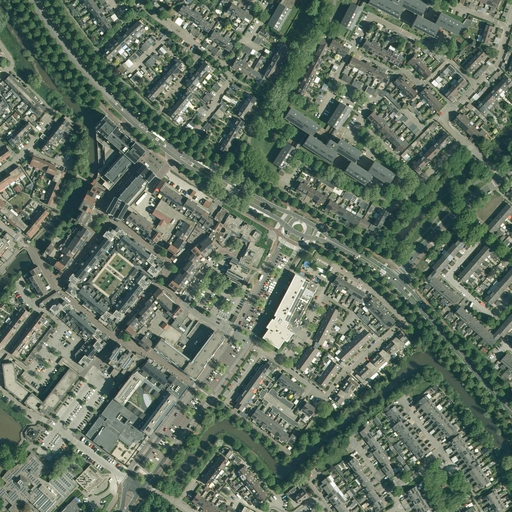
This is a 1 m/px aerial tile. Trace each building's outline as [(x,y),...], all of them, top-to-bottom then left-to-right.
[(281,0),(279,4),(280,4),(275,12),(267,26),(268,26),(276,31),(278,32),(280,27),(281,24),(282,24),(285,20),(284,19),(288,13),(288,14),(291,9),(282,4),(284,0),(311,0),(313,1),(314,0),(313,0),(281,0)] [(411,27),(414,28),(415,27),(421,31),(421,32),(426,34),(426,33),(429,35),(428,36),(433,38),(439,26),(447,30),(456,35),(457,33),(462,24),(459,23),(458,23),(452,20),(453,19),(448,17),(447,18),(444,16),(445,15),(440,13),(435,24),(427,20),(420,16),(426,6),(423,4),(422,5),(416,2),(416,1),(415,0),(352,0),(352,2),(351,3),(349,6),(350,7),(347,13),(346,13),(344,18),(343,21),(342,21),(340,25),(341,26),(351,31),(353,26),(359,15),(362,9),(365,3),(366,0),(369,0),(367,4),(370,6),(371,5),(377,8),(377,9),(382,12),(382,11),(385,12),(384,13),(389,15),(390,15),(393,16),(392,17),(397,19),(398,18),(403,8),(417,15),(411,27)] [(497,0),(494,0),(492,6),(491,9),(493,10),(495,9),(495,8),(498,9),(501,1),(497,0)] [(98,8),(94,3),(87,8),(91,13),(98,8)] [(232,4),(226,13),(229,14),(231,16),(237,7),(232,4)] [(188,9),(190,7),(187,5),(185,7),(183,6),(178,12),(183,16),(188,9)] [(188,9),(183,16),(188,19),(193,12),(191,11),(192,9),(190,7),(188,9)] [(236,19),(237,19),(242,10),(237,7),(231,16),(236,19)] [(99,10),(98,8),(91,13),(94,17),(95,17),(101,13),(103,11),(101,8),(99,10)] [(242,22),(247,14),(249,12),(246,10),(244,12),(242,10),(237,19),(242,22)] [(193,23),(198,16),(193,12),(188,19),(193,23)] [(98,22),(105,18),(101,13),(95,17),(94,17),(92,19),(94,22),(96,20),(98,22)] [(252,17),(247,14),(242,22),(241,22),(244,24),(245,22),(248,24),(252,17)] [(198,26),(203,19),(198,16),(193,23),(198,26)] [(106,19),(105,18),(98,22),(101,27),(102,27),(108,22),(111,20),(109,17),(106,19)] [(203,29),(208,23),(203,19),(198,26),(203,29)] [(139,32),(140,32),(141,33),(143,31),(142,29),(144,27),(138,21),(134,25),(139,31),(139,32)] [(101,27),(99,29),(101,31),(103,30),(105,32),(112,27),(108,22),(102,27),(101,27)] [(208,23),(203,29),(208,33),(214,24),(211,22),(210,24),(208,23)] [(481,30),(484,31),(492,33),(494,27),(483,24),(481,30)] [(139,31),(134,25),(129,29),(129,30),(135,35),(138,32),(139,33),(140,32),(139,32),(139,31)] [(130,40),(131,40),(131,39),(133,41),(136,38),(135,37),(136,36),(135,35),(129,30),(129,29),(128,28),(125,30),(127,32),(125,34),(130,40)] [(219,35),(220,33),(217,31),(216,33),(213,31),(209,38),(214,42),(219,35)] [(492,33),(484,31),(482,36),(490,39),(492,33)] [(130,40),(125,34),(121,38),(126,44),(127,45),(128,46),(130,44),(128,42),(130,41),(131,42),(132,41),(131,40),(130,40)] [(219,45),(224,39),(219,35),(214,42),(219,45)] [(219,45),(224,49),(230,40),(231,39),(226,35),(224,39),(219,45)] [(121,48),(122,48),(125,45),(126,46),(127,45),(126,44),(121,38),(119,36),(116,38),(118,40),(116,42),(121,48)] [(490,39),(482,36),(481,42),(488,45),(490,39)] [(328,48),(331,42),(327,40),(327,41),(321,38),(318,43),(321,45),(315,56),(322,59),(328,48)] [(367,51),(371,43),(367,41),(367,40),(366,39),(366,41),(366,40),(362,48),(367,51)] [(111,43),(113,45),(112,46),(117,52),(118,52),(121,49),(122,50),(123,49),(122,48),(121,48),(116,42),(114,40),(111,43)] [(235,43),(232,41),(230,40),(224,49),(229,52),(235,43)] [(331,42),(328,48),(333,50),(332,51),(333,52),(334,51),(338,43),(332,40),(331,42)] [(371,56),(377,45),(378,43),(372,41),(371,43),(367,51),(372,53),(371,55),(371,56)] [(339,54),(343,46),(338,43),(334,51),(338,53),(337,54),(339,54)] [(106,47),(109,49),(108,50),(107,50),(113,56),(117,53),(118,54),(119,53),(118,52),(117,52),(112,46),(110,44),(106,47)] [(285,53),(285,54),(287,55),(289,52),(287,51),(288,48),(281,44),(279,48),(277,47),(277,49),(278,49),(278,50),(285,53)] [(376,55),(378,56),(382,49),(378,47),(378,45),(377,45),(371,56),(374,57),(376,55)] [(339,54),(343,57),(344,57),(349,49),(343,46),(339,54)] [(378,56),(383,59),(387,51),(383,49),(383,48),(382,47),(382,49),(378,56)] [(107,50),(108,50),(106,48),(103,51),(105,52),(103,54),(110,62),(113,60),(111,58),(113,56),(107,50)] [(278,50),(278,49),(276,53),(274,53),(274,54),(275,55),(276,55),(282,59),(285,54),(285,53),(278,50)] [(481,49),(477,54),(483,59),(487,55),(481,49)] [(383,59),(388,61),(392,54),(388,52),(389,51),(388,50),(387,51),(383,59)] [(392,66),(393,66),(398,57),(393,55),(394,53),(393,53),(392,54),(388,61),(394,64),(392,66)] [(399,54),(398,57),(393,66),(396,68),(397,66),(399,67),(403,59),(404,58),(401,56),(402,55),(399,54)] [(477,54),(473,58),(479,64),(483,59),(477,54)] [(276,55),(275,55),(273,59),(271,58),(271,59),(272,60),(279,64),(281,65),(283,62),(281,61),(282,59),(276,55)] [(411,64),(413,66),(418,60),(415,57),(416,56),(415,55),(414,56),(406,63),(409,66),(411,64)] [(312,61),(320,65),(322,61),(323,61),(324,60),(322,59),(315,56),(312,61)] [(470,56),(466,60),(475,68),(479,64),(473,58),(470,56)] [(353,69),(354,67),(358,60),(352,57),(348,66),(347,67),(353,69)] [(180,70),(182,72),(184,69),(182,68),(184,66),(176,58),(174,61),(176,62),(174,65),(180,70)] [(241,63),(242,62),(243,61),(240,59),(238,61),(236,60),(232,67),(237,70),(241,63)] [(413,66),(417,70),(423,64),(419,61),(420,60),(419,59),(418,60),(413,66)] [(207,72),(208,73),(209,74),(211,71),(209,69),(211,67),(202,60),(200,63),(202,64),(200,67),(207,72)] [(272,60),(270,64),(268,63),(268,64),(269,65),(276,69),(279,64),(272,60)] [(363,63),(358,60),(354,67),(358,69),(357,71),(358,72),(359,70),(363,63)] [(462,65),(464,67),(470,73),(475,68),(466,60),(462,65)] [(310,66),(317,70),(319,66),(320,67),(321,65),(320,65),(312,61),(310,66)] [(241,63),(237,70),(242,73),(246,67),(246,66),(242,63),(243,62),(242,62),(241,63)] [(364,74),(364,73),(368,65),(369,63),(367,62),(365,64),(363,63),(359,70),(363,72),(363,73),(364,74)] [(368,65),(364,73),(369,75),(368,76),(369,77),(370,76),(374,68),(368,66),(370,63),(369,63),(368,65)] [(417,70),(421,74),(427,69),(424,65),(424,64),(424,63),(423,64),(417,70)] [(246,67),(242,73),(247,76),(248,75),(252,69),(247,66),(248,65),(247,64),(246,66),(246,67)] [(169,68),(170,69),(176,75),(180,70),(174,65),(171,68),(170,67),(169,68)] [(269,65),(267,69),(265,68),(265,69),(266,70),(267,70),(273,74),(275,75),(277,73),(275,71),(276,69),(269,65)] [(310,66),(307,65),(306,68),(308,69),(307,72),(314,75),(316,71),(317,72),(318,71),(317,70),(310,66)] [(203,76),(206,73),(207,74),(208,73),(207,72),(200,67),(196,71),(203,76)] [(375,79),(375,78),(380,69),(377,67),(376,69),(374,68),(370,76),(374,78),(373,79),(373,80),(374,80),(375,79)] [(428,68),(427,69),(421,74),(425,79),(431,73),(428,69),(429,68),(428,68)] [(172,79),(174,81),(176,78),(174,77),(176,75),(170,69),(167,73),(166,72),(165,73),(166,74),(172,79)] [(252,69),(248,75),(257,80),(255,83),(262,87),(267,78),(260,74),(252,69)] [(380,69),(375,78),(379,80),(379,82),(380,82),(380,81),(384,74),(379,71),(380,69)] [(260,74),(267,78),(270,79),(273,74),(267,70),(266,70),(264,74),(261,73),(260,74)] [(199,81),(202,77),(203,78),(204,77),(203,76),(196,71),(193,76),(199,81)] [(314,75),(307,72),(304,77),(311,81),(313,77),(315,77),(315,76),(314,75)] [(170,81),(172,79),(166,74),(163,77),(162,76),(161,77),(162,78),(168,83),(168,84),(170,85),(172,83),(170,81)] [(195,85),(195,86),(198,82),(199,83),(200,82),(199,81),(193,76),(191,74),(189,77),(191,78),(189,80),(195,85)] [(390,76),(384,74),(380,81),(384,83),(384,84),(385,85),(390,76)] [(502,81),(509,88),(511,86),(510,84),(511,82),(504,74),(502,77),(503,79),(502,81)] [(8,85),(14,79),(10,75),(5,81),(8,85)] [(459,79),(457,82),(463,87),(467,83),(459,75),(457,78),(459,79)] [(311,81),(304,77),(302,76),(300,79),(303,80),(301,82),(309,86),(311,82),(312,82),(313,81),(311,81)] [(397,88),(398,87),(403,81),(405,79),(402,76),(401,78),(399,76),(393,82),(397,86),(396,87),(397,88)] [(157,82),(158,82),(158,83),(164,88),(166,90),(168,87),(166,85),(168,84),(168,83),(162,78),(159,82),(158,81),(157,82)] [(14,79),(8,85),(12,88),(18,83),(14,79)] [(189,80),(187,79),(185,81),(187,83),(185,85),(191,90),(194,87),(196,88),(196,86),(195,86),(195,85),(189,80)] [(299,88),(306,91),(308,87),(309,88),(310,87),(309,86),(301,82),(299,81),(298,84),(300,85),(299,88)] [(405,82),(403,81),(398,87),(401,90),(400,91),(399,92),(400,93),(408,85),(410,83),(407,81),(405,82)] [(502,81),(498,85),(504,90),(506,92),(509,88),(502,81)] [(160,93),(164,88),(158,83),(158,82),(155,86),(154,85),(153,86),(154,87),(160,93)] [(459,92),(463,87),(457,82),(454,85),(453,84),(452,85),(459,92)] [(18,83),(12,88),(10,91),(14,94),(22,86),(18,83)] [(455,96),(459,92),(452,85),(451,84),(447,88),(449,90),(455,96)] [(412,89),(408,85),(400,93),(404,97),(405,96),(406,95),(412,89)] [(504,90),(498,85),(494,89),(500,95),(504,90)] [(18,98),(20,96),(26,90),(22,86),(14,94),(18,98)] [(306,91),(299,88),(296,86),(295,89),(297,91),(296,93),(303,97),(305,93),(307,93),(307,92),(306,91)] [(150,90),(149,90),(150,91),(156,97),(160,93),(154,87),(151,90),(150,90)] [(422,99),(423,98),(431,91),(429,89),(427,90),(425,88),(419,94),(422,98),(421,99),(422,99)] [(414,91),(412,89),(406,95),(409,98),(408,99),(409,100),(410,99),(411,100),(418,92),(416,89),(414,91)] [(489,93),(496,99),(500,95),(494,89),(489,93)] [(30,94),(26,90),(20,96),(24,100),(30,94)] [(150,91),(149,90),(148,90),(146,92),(148,94),(146,96),(154,103),(156,101),(154,99),(156,97),(150,91)] [(455,96),(449,90),(446,94),(445,93),(444,94),(445,95),(452,102),(455,100),(453,98),(455,96)] [(189,101),(190,102),(191,102),(193,100),(191,98),(193,96),(187,91),(183,95),(189,100),(189,101)] [(431,91),(423,98),(427,102),(426,103),(426,104),(427,103),(433,97),(429,93),(431,91)] [(253,104),(255,106),(257,103),(255,102),(257,99),(248,93),(246,96),(248,97),(246,100),(253,104)] [(489,93),(485,98),(491,104),(493,106),(494,107),(497,104),(497,100),(496,99),(489,93)] [(24,100),(28,103),(33,98),(30,94),(24,100)] [(185,105),(188,102),(189,102),(190,102),(189,101),(189,100),(183,95),(181,94),(179,96),(181,98),(179,100),(185,105)] [(3,97),(1,99),(0,99),(0,107),(3,111),(9,107),(3,97)] [(437,101),(433,97),(427,103),(431,106),(430,107),(431,108),(437,101)] [(28,103),(32,107),(37,102),(33,98),(28,103)] [(250,109),(253,104),(246,100),(244,98),(240,103),(250,109)] [(491,104),(485,98),(481,102),(487,108),(491,104)] [(188,107),(187,106),(185,105),(179,100),(175,104),(181,109),(181,110),(182,110),(184,112),(188,107)] [(487,108),(481,102),(479,100),(477,103),(479,105),(477,107),(485,114),(487,112),(485,110),(487,108)] [(437,101),(431,108),(430,109),(432,111),(434,109),(436,111),(442,106),(437,101)] [(37,102),(32,107),(29,109),(33,113),(41,105),(37,102)] [(237,108),(238,108),(240,110),(247,114),(250,109),(240,103),(237,108)] [(334,112),(331,116),(332,117),(330,120),(330,119),(327,124),(328,125),(325,130),(319,126),(316,124),(315,125),(309,121),(310,120),(305,117),(305,118),(302,116),(302,115),(298,112),(297,113),(295,111),(291,108),(290,109),(284,117),(284,118),(306,132),(305,133),(296,127),(287,141),(284,146),(285,146),(281,152),(280,152),(277,156),(278,157),(276,159),(273,163),(282,169),(283,170),(296,149),(297,149),(307,133),(309,134),(308,136),(302,145),(305,147),(306,146),(312,150),(311,151),(316,154),(316,153),(319,155),(318,156),(323,159),(324,158),(326,160),(326,161),(330,163),(331,162),(336,154),(337,152),(351,161),(344,172),(347,174),(347,173),(353,177),(353,178),(357,181),(358,180),(361,182),(360,183),(365,186),(366,184),(370,176),(372,175),(378,179),(380,180),(388,185),(388,184),(394,176),(373,163),(367,171),(354,163),(355,162),(359,154),(360,153),(357,151),(351,148),(351,147),(347,144),(346,145),(339,141),(340,140),(339,139),(343,134),(337,130),(338,130),(337,130),(350,110),(351,110),(342,104),(340,103),(338,106),(339,106),(335,112),(334,112)] [(182,110),(181,110),(181,109),(175,104),(171,109),(178,114),(182,110)] [(45,109),(41,105),(33,113),(37,117),(45,109)] [(171,109),(169,107),(167,110),(169,112),(167,114),(176,121),(180,116),(178,114),(171,109)] [(240,110),(238,108),(234,113),(245,121),(247,118),(245,117),(247,114),(240,110)] [(372,122),(377,116),(374,113),(375,112),(374,111),(373,112),(367,118),(371,122),(372,122)] [(459,124),(466,117),(466,116),(464,114),(462,116),(460,114),(452,122),(455,124),(457,122),(459,124)] [(374,125),(375,127),(381,121),(378,117),(379,116),(378,115),(377,116),(372,122),(371,122),(369,124),(372,126),(374,125)] [(60,123),(66,128),(69,124),(71,126),(74,123),(68,118),(65,116),(60,123)] [(102,184),(109,190),(145,151),(122,130),(105,116),(94,128),(96,130),(97,140),(99,169),(98,169),(97,176),(100,177),(105,181),(102,184)] [(466,116),(466,117),(459,124),(463,128),(470,121),(471,121),(466,116)] [(241,128),(243,129),(245,126),(243,125),(244,123),(237,118),(234,123),(233,122),(233,123),(234,124),(241,128)] [(375,127),(379,131),(385,125),(382,121),(383,121),(382,120),(381,121),(375,127)] [(463,128),(467,132),(473,126),(470,123),(471,122),(470,121),(463,128)] [(23,126),(29,132),(33,128),(27,122),(23,126)] [(56,127),(65,134),(66,134),(69,130),(66,128),(60,123),(56,127)] [(19,130),(25,135),(29,132),(23,126),(21,124),(17,128),(19,130)] [(229,128),(231,129),(238,133),(241,128),(234,124),(231,128),(230,127),(229,128)] [(382,137),(390,129),(386,126),(387,125),(386,124),(385,125),(379,131),(384,135),(382,137)] [(467,132),(472,136),(477,130),(474,127),(475,126),(474,125),(473,126),(467,132)] [(53,131),(62,138),(65,134),(56,127),(53,131)] [(388,139),(394,133),(391,130),(392,129),(391,128),(390,129),(382,137),(384,139),(386,137),(388,139)] [(231,129),(228,133),(227,132),(226,134),(228,134),(231,136),(235,138),(237,140),(239,137),(236,136),(238,133),(231,129)] [(13,136),(11,137),(17,143),(21,139),(15,133),(11,130),(9,132),(13,136)] [(25,135),(19,130),(15,133),(21,139),(25,135)] [(477,130),(472,136),(470,138),(472,141),(474,139),(476,141),(479,137),(482,140),(487,134),(482,130),(479,132),(477,130)] [(50,135),(56,140),(58,142),(62,138),(53,131),(50,135)] [(441,137),(447,143),(449,145),(451,142),(449,141),(451,139),(444,131),(441,133),(443,135),(441,137)] [(394,133),(388,139),(392,143),(398,138),(395,134),(396,133),(395,132),(394,133)] [(53,145),(56,140),(50,135),(48,138),(43,134),(41,136),(53,145)] [(232,143),(235,138),(231,136),(228,134),(226,136),(225,138),(224,137),(223,138),(225,139),(232,143)] [(45,141),(43,144),(49,149),(53,145),(41,136),(40,137),(45,141)] [(17,143),(11,137),(7,141),(13,147),(17,143)] [(398,138),(392,143),(396,148),(395,149),(395,150),(402,142),(399,139),(400,138),(399,137),(398,138)] [(445,145),(447,143),(441,137),(438,140),(437,140),(436,140),(437,141),(445,149),(447,147),(445,145)] [(229,148),(232,143),(225,139),(223,138),(222,138),(219,143),(221,144),(222,144),(229,148)] [(405,141),(404,142),(403,141),(402,142),(395,150),(397,152),(399,150),(401,152),(407,146),(409,144),(405,141)] [(444,149),(445,149),(437,141),(434,145),(433,144),(432,145),(433,146),(439,151),(443,147),(444,149)] [(49,149),(43,144),(39,148),(46,153),(47,152),(50,155),(53,152),(49,149)] [(222,144),(221,144),(219,148),(218,148),(217,149),(228,155),(229,152),(227,151),(229,148),(222,144)] [(434,156),(439,151),(433,146),(429,149),(428,148),(427,149),(428,150),(434,156)] [(1,150),(6,158),(11,154),(6,147),(1,150)] [(430,160),(434,156),(428,150),(425,153),(424,152),(423,153),(424,154),(430,160)] [(426,164),(430,160),(424,154),(421,157),(420,157),(419,157),(420,158),(426,164)] [(35,167),(39,159),(33,156),(29,165),(35,167)] [(426,164),(420,158),(416,162),(416,161),(415,162),(422,168),(426,164)] [(44,161),(39,159),(35,167),(41,170),(44,161)] [(44,161),(41,170),(46,172),(50,164),(44,161)] [(420,170),(422,168),(415,162),(414,161),(412,163),(413,165),(411,167),(419,175),(421,172),(420,170)] [(52,175),(54,176),(57,169),(55,168),(56,166),(50,164),(46,172),(52,174),(52,175)] [(120,220),(129,205),(125,203),(122,201),(125,194),(126,195),(134,202),(146,189),(144,188),(155,175),(143,164),(136,172),(126,184),(114,197),(105,212),(120,220)] [(19,166),(14,170),(19,178),(24,174),(19,166)] [(314,171),(306,167),(303,173),(311,177),(314,171)] [(52,181),(61,184),(62,180),(65,173),(57,169),(54,176),(52,181)] [(14,170),(9,173),(14,181),(19,178),(14,170)] [(9,173),(4,177),(9,184),(14,181),(9,173)] [(0,179),(0,181),(4,188),(9,184),(4,177),(0,179)] [(328,182),(329,180),(324,177),(321,183),(326,185),(327,185),(328,182)] [(299,191),(301,193),(306,184),(307,183),(300,179),(297,184),(298,185),(295,192),(298,194),(299,191)] [(102,197),(105,192),(94,186),(96,182),(96,181),(96,180),(95,180),(94,180),(93,181),(92,184),(83,199),(75,214),(78,215),(76,220),(86,225),(91,216),(89,214),(90,212),(91,213),(92,213),(92,212),(93,212),(93,211),(92,211),(92,210),(97,200),(101,198),(102,197)] [(161,220),(156,227),(150,237),(152,238),(149,242),(153,246),(156,243),(164,248),(171,252),(174,254),(176,255),(180,251),(185,243),(197,225),(201,228),(205,231),(213,219),(214,219),(216,216),(215,216),(211,213),(206,210),(190,200),(179,192),(175,189),(166,183),(165,183),(161,180),(160,181),(153,191),(152,194),(154,195),(157,197),(161,200),(152,214),(161,220)] [(52,181),(50,186),(58,190),(61,184),(52,181)] [(328,187),(333,190),(335,186),(333,185),(334,183),(332,182),(331,183),(328,182),(327,185),(329,186),(328,187)] [(307,185),(306,184),(301,193),(307,196),(311,188),(307,186),(307,185)] [(58,190),(50,186),(47,192),(56,195),(58,190)] [(311,187),(311,188),(307,196),(312,199),(316,191),(312,189),(313,188),(311,187)] [(317,190),(316,191),(312,199),(317,201),(316,204),(321,194),(317,192),(318,191),(317,190)] [(47,192),(45,197),(54,201),(56,195),(47,192)] [(324,196),(321,194),(316,204),(319,205),(320,203),(323,205),(328,195),(325,193),(324,196)] [(54,201),(45,197),(41,196),(40,199),(44,200),(43,203),(51,206),(54,201)] [(0,211),(0,212),(0,211),(0,214),(20,232),(22,230),(24,232),(31,238),(38,229),(36,228),(37,227),(31,223),(29,226),(27,225),(26,225),(8,210),(10,208),(0,199),(0,211)] [(328,210),(331,211),(335,204),(331,201),(331,200),(330,200),(330,201),(329,201),(324,210),(327,212),(328,210)] [(335,202),(335,204),(331,211),(336,214),(340,207),(336,204),(337,203),(335,202)] [(136,211),(129,205),(120,220),(128,225),(127,226),(129,224),(130,222),(136,212),(136,211)] [(336,214),(341,217),(345,210),(341,207),(342,206),(341,205),(340,207),(336,214)] [(42,207),(38,212),(45,218),(49,213),(42,207)] [(345,222),(351,211),(352,210),(347,207),(345,210),(341,217),(346,220),(345,222)] [(227,240),(229,237),(230,236),(229,236),(229,235),(230,235),(232,235),(233,235),(233,234),(237,236),(241,226),(240,225),(243,221),(236,217),(236,218),(228,214),(229,212),(222,208),(219,212),(218,212),(216,216),(214,219),(223,225),(222,227),(225,228),(225,231),(224,233),(222,233),(219,231),(215,237),(214,238),(219,242),(219,243),(222,246),(223,246),(227,243),(226,241),(226,240),(227,240)] [(504,208),(501,212),(507,218),(511,214),(504,208)] [(378,214),(386,218),(389,213),(382,209),(379,213),(378,213),(377,214),(378,214)] [(20,213),(25,217),(25,216),(28,219),(29,217),(22,211),(22,210),(20,213)] [(352,212),(351,211),(345,222),(348,224),(349,221),(352,223),(356,216),(352,213),(352,212)] [(41,222),(45,218),(38,212),(34,216),(41,222)] [(129,224),(127,226),(149,242),(152,238),(150,237),(156,227),(137,212),(136,212),(130,222),(129,224)] [(507,218),(501,212),(497,216),(504,222),(508,226),(510,224),(507,222),(506,222),(505,221),(507,218)] [(357,226),(358,225),(361,219),(363,216),(357,213),(356,216),(352,223),(357,226)] [(383,224),(386,218),(378,214),(376,219),(375,218),(374,219),(375,220),(383,224)] [(30,221),(31,223),(37,227),(41,222),(34,216),(30,221)] [(497,216),(493,220),(500,226),(503,223),(504,224),(504,225),(507,227),(508,226),(504,222),(497,216)] [(215,237),(219,231),(222,227),(223,225),(214,219),(213,219),(205,231),(215,237)] [(370,224),(361,219),(358,225),(366,230),(370,224)] [(379,229),(383,224),(375,220),(373,224),(372,223),(371,224),(372,225),(379,229)] [(496,230),(500,226),(493,220),(490,224),(496,230)] [(257,242),(261,236),(259,235),(261,233),(256,229),(251,225),(251,226),(244,222),(241,226),(237,236),(240,238),(240,239),(244,242),(245,241),(246,242),(245,243),(245,244),(245,245),(246,246),(245,247),(244,247),(240,256),(241,257),(239,260),(245,263),(245,261),(249,263),(250,262),(251,263),(250,264),(257,267),(265,250),(258,247),(258,248),(257,247),(254,245),(255,244),(257,241),(257,242)] [(57,275),(57,276),(58,276),(58,277),(59,277),(60,276),(63,272),(66,269),(91,232),(77,223),(62,245),(61,244),(57,249),(63,253),(57,261),(51,257),(48,261),(50,264),(60,271),(57,275)] [(496,230),(490,224),(486,228),(493,234),(496,230)] [(116,246),(128,256),(154,277),(163,265),(163,264),(162,263),(163,263),(117,226),(117,227),(116,226),(110,227),(110,228),(110,227),(63,285),(64,286),(64,287),(63,288),(112,327),(112,326),(113,326),(151,281),(141,273),(140,273),(136,273),(135,273),(111,304),(85,284),(116,246)] [(0,256),(1,258),(0,260),(4,263),(6,260),(7,260),(9,259),(9,257),(10,256),(11,256),(12,254),(12,253),(14,250),(13,249),(16,246),(16,244),(12,241),(14,239),(7,233),(2,239),(0,238),(2,236),(0,234),(0,256)] [(461,235),(458,239),(464,245),(468,241),(461,235)] [(181,295),(188,287),(195,278),(194,277),(200,269),(201,270),(204,265),(201,263),(218,248),(207,236),(190,250),(193,253),(168,285),(174,290),(173,291),(174,292),(177,294),(178,293),(181,295)] [(461,249),(464,245),(458,239),(454,243),(461,249)] [(56,245),(51,242),(41,256),(46,259),(48,261),(51,257),(49,256),(56,245)] [(454,243),(450,247),(457,253),(461,249),(454,243)] [(490,253),(495,257),(496,256),(494,254),(493,254),(491,252),(494,249),(487,243),(484,248),(490,253)] [(116,246),(85,284),(111,304),(135,273),(136,273),(140,273),(141,273),(151,281),(153,278),(154,277),(128,256),(116,246)] [(454,257),(457,253),(450,247),(447,251),(454,257)] [(490,253),(484,248),(480,252),(487,257),(489,255),(491,256),(491,257),(493,259),(495,257),(490,253)] [(447,251),(443,256),(450,261),(454,257),(447,251)] [(480,252),(476,256),(483,262),(488,265),(489,264),(487,262),(486,262),(484,260),(487,257),(480,252)] [(230,276),(228,280),(235,284),(234,286),(238,289),(241,284),(239,283),(240,282),(241,282),(241,281),(242,281),(243,279),(244,280),(246,277),(248,273),(246,272),(249,268),(240,263),(238,262),(238,260),(232,257),(229,255),(225,256),(221,253),(220,256),(224,259),(228,258),(231,260),(229,264),(230,264),(225,273),(224,272),(223,274),(228,277),(228,276),(228,275),(230,276)] [(446,266),(450,261),(443,256),(440,260),(446,266)] [(473,260),(480,266),(482,263),(484,264),(484,265),(486,267),(488,265),(483,262),(476,256),(473,260)] [(440,260),(436,264),(443,270),(446,266),(440,260)] [(473,260),(469,264),(476,270),(480,274),(482,272),(480,270),(478,270),(477,269),(480,266),(473,260)] [(436,264),(432,268),(435,270),(434,271),(433,272),(437,276),(439,274),(443,270),(436,264)] [(479,275),(480,274),(476,270),(469,264),(466,268),(472,274),(475,271),(477,272),(477,273),(479,275)] [(43,295),(52,290),(37,266),(27,273),(30,278),(26,280),(38,299),(42,296),(43,296),(43,295)] [(466,268),(462,272),(469,278),(473,282),(475,280),(472,278),(471,278),(470,277),(472,274),(466,268)] [(429,283),(427,285),(426,285),(424,287),(426,288),(430,284),(436,277),(437,276),(433,272),(431,274),(425,280),(429,283)] [(472,283),(473,282),(469,278),(462,272),(458,276),(465,282),(468,279),(469,280),(470,281),(472,283)] [(296,327),(314,290),(317,286),(309,282),(308,283),(307,282),(303,280),(303,279),(295,275),(274,315),(276,316),(273,320),(272,319),(266,327),(269,329),(263,338),(278,348),(284,339),(286,341),(292,333),(287,330),(289,327),(291,324),(296,327)] [(503,279),(510,285),(511,281),(511,279),(506,275),(503,279)] [(337,286),(341,279),(337,276),(333,283),(337,286)] [(430,284),(426,288),(428,290),(430,288),(430,287),(431,285),(434,288),(440,281),(436,277),(430,284)] [(341,279),(337,286),(336,289),(340,292),(342,289),(346,282),(341,279)] [(503,279),(499,283),(506,289),(510,285),(503,279)] [(444,284),(440,281),(434,288),(437,290),(435,292),(434,292),(432,294),(434,296),(438,291),(444,284)] [(342,289),(347,292),(351,285),(346,282),(342,289)] [(502,293),(506,289),(499,283),(496,287),(502,293)] [(444,293),(448,288),(444,284),(438,291),(434,296),(436,297),(438,295),(438,294),(439,292),(442,295),(444,293)] [(355,288),(351,285),(347,292),(351,294),(355,288)] [(496,287),(492,291),(499,297),(502,293),(496,287)] [(125,331),(130,335),(147,350),(148,351),(152,347),(156,350),(182,370),(183,370),(184,372),(185,372),(195,380),(204,368),(203,367),(225,338),(222,336),(221,336),(215,332),(195,359),(192,357),(175,344),(183,334),(187,328),(182,324),(188,315),(183,311),(183,310),(159,288),(147,300),(147,301),(126,324),(123,328),(120,332),(120,333),(120,334),(121,335),(122,335),(122,334),(125,331)] [(351,294),(356,297),(360,290),(355,288),(351,294)] [(440,301),(442,303),(446,298),(448,296),(452,292),(448,288),(444,293),(442,295),(445,297),(444,299),(442,299),(440,301)] [(365,293),(360,290),(356,297),(361,300),(363,302),(367,297),(364,295),(365,293)] [(492,291),(488,295),(495,301),(499,297),(492,291)] [(49,311),(51,313),(51,312),(54,315),(55,316),(56,315),(57,316),(58,317),(86,341),(75,355),(75,360),(85,368),(109,340),(108,340),(108,339),(108,338),(79,313),(74,308),(74,309),(73,308),(73,307),(74,307),(57,292),(40,302),(40,303),(39,303),(39,304),(39,305),(39,306),(39,307),(40,308),(41,308),(41,309),(42,309),(49,309),(49,310),(49,311)] [(456,295),(452,292),(448,296),(446,298),(442,303),(444,304),(446,302),(446,301),(447,299),(450,302),(452,300),(456,295)] [(452,300),(450,302),(454,306),(456,303),(460,299),(456,295),(452,300)] [(492,305),(495,301),(488,295),(485,299),(492,305)] [(367,297),(363,302),(366,304),(364,307),(368,310),(370,308),(376,302),(372,299),(370,300),(367,297)] [(379,306),(376,302),(370,308),(368,310),(372,314),(374,312),(379,306)] [(17,311),(25,317),(28,312),(30,310),(25,306),(23,309),(21,307),(17,311)] [(372,314),(376,318),(378,316),(383,310),(379,306),(374,312),(372,314)] [(336,317),(337,316),(339,311),(330,307),(328,312),(336,317)] [(461,315),(465,310),(461,307),(457,311),(455,313),(459,317),(461,315)] [(387,314),(383,310),(378,316),(376,318),(380,322),(382,320),(387,314)] [(469,314),(465,310),(461,315),(459,317),(462,320),(461,321),(460,321),(458,324),(459,325),(463,321),(465,318),(469,314)] [(14,315),(21,321),(25,317),(17,311),(14,315)] [(328,312),(325,318),(334,323),(334,322),(336,318),(338,319),(339,317),(337,316),(336,317),(328,312)] [(39,313),(36,318),(43,324),(47,319),(49,317),(44,313),(42,315),(39,313)] [(382,320),(380,322),(383,326),(385,323),(391,318),(387,314),(382,320)] [(469,322),(473,318),(469,314),(465,318),(463,321),(459,325),(461,327),(463,324),(463,323),(464,322),(467,324),(469,322)] [(18,325),(21,321),(14,315),(11,320),(18,325)] [(40,328),(43,324),(36,318),(32,322),(40,328)] [(331,328),(331,327),(334,323),(325,318),(322,324),(331,328)] [(395,322),(391,318),(385,323),(383,326),(387,329),(389,327),(395,322)] [(477,321),(473,318),(469,322),(467,324),(470,327),(469,328),(468,329),(466,331),(468,332),(471,328),(477,321)] [(11,320),(7,324),(15,330),(18,325),(11,320)] [(472,329),(475,331),(481,325),(477,321),(471,328),(468,332),(469,334),(471,331),(471,330),(472,329)] [(40,328),(32,322),(29,326),(36,332),(40,328)] [(504,323),(500,327),(507,333),(511,337),(511,336),(511,334),(511,333),(510,333),(508,332),(511,329),(504,323)] [(11,334),(15,330),(7,324),(4,328),(11,334)] [(319,329),(328,334),(330,329),(332,330),(333,329),(331,327),(331,328),(322,324),(319,329)] [(485,328),(481,325),(475,331),(478,334),(477,336),(476,336),(474,338),(476,339),(480,335),(485,328)] [(29,326),(26,331),(33,337),(36,332),(29,326)] [(507,333),(500,327),(497,331),(495,333),(499,337),(500,337),(501,335),(503,337),(506,334),(508,336),(508,337),(510,339),(511,337),(507,333)] [(4,328),(1,332),(8,338),(11,334),(4,328)] [(490,332),(485,328),(480,335),(476,339),(477,341),(479,339),(479,338),(481,336),(484,339),(490,332)] [(325,339),(328,334),(319,329),(316,335),(325,339)] [(364,329),(361,333),(360,334),(367,341),(371,337),(364,329)] [(30,341),(33,337),(26,331),(22,335),(30,341)] [(362,345),(367,341),(360,334),(361,333),(359,331),(357,333),(359,335),(355,338),(362,345)] [(8,338),(1,332),(0,333),(0,338),(5,342),(8,338)] [(405,345),(409,341),(400,332),(398,334),(398,335),(394,339),(402,348),(405,345)] [(484,339),(488,342),(494,336),(493,335),(490,332),(484,339)] [(492,346),(498,339),(499,337),(495,333),(493,335),(494,336),(488,342),(492,346)] [(22,335),(19,339),(26,345),(30,341),(22,335)] [(325,339),(316,335),(313,341),(322,345),(324,340),(327,342),(328,340),(325,339)] [(357,350),(362,345),(355,338),(351,342),(351,343),(357,350)] [(23,349),(26,345),(19,339),(16,344),(23,349)] [(387,344),(395,353),(399,349),(400,350),(402,348),(394,339),(390,343),(389,342),(387,344)] [(353,354),(357,350),(351,343),(351,342),(350,340),(348,341),(350,343),(346,347),(353,354)] [(108,358),(105,361),(112,366),(108,372),(117,382),(144,359),(145,357),(135,352),(134,354),(118,343),(116,346),(115,346),(114,347),(114,346),(113,349),(114,349),(111,352),(110,352),(107,356),(107,357),(107,358),(108,358)] [(16,344),(12,348),(20,354),(23,349),(16,344)] [(395,353),(387,344),(385,347),(381,351),(389,360),(392,357),(391,357),(395,353)] [(310,345),(306,351),(314,357),(316,359),(317,357),(315,356),(318,351),(310,345)] [(348,358),(353,354),(346,347),(342,350),(341,351),(348,358)] [(16,358),(20,354),(12,348),(9,352),(16,358)] [(344,363),(348,358),(341,351),(342,350),(340,349),(339,350),(341,352),(337,356),(344,363)] [(303,356),(311,362),(313,358),(314,357),(306,351),(303,356)] [(389,360),(381,351),(377,355),(376,355),(374,357),(382,365),(386,362),(387,362),(389,360)] [(78,377),(79,375),(71,368),(44,403),(46,405),(44,407),(42,408),(40,406),(42,403),(15,382),(13,362),(7,363),(7,362),(6,361),(8,358),(9,359),(11,357),(7,354),(2,361),(3,364),(2,364),(3,374),(4,374),(4,375),(3,376),(4,380),(5,381),(5,382),(4,382),(5,388),(9,391),(10,391),(11,391),(11,393),(14,395),(15,395),(16,395),(15,396),(21,400),(21,399),(22,400),(22,401),(25,404),(26,404),(27,404),(27,405),(32,409),(33,408),(33,409),(34,410),(35,412),(39,407),(41,409),(39,411),(44,414),(48,410),(47,409),(49,407),(52,410),(54,408),(53,407),(54,406),(55,406),(59,401),(58,401),(59,400),(60,400),(62,397),(62,395),(63,395),(64,395),(68,390),(67,389),(68,388),(69,388),(71,385),(71,384),(72,383),(72,384),(77,378),(76,378),(77,377),(78,377)] [(507,362),(511,358),(507,354),(503,359),(501,361),(505,364),(507,362)] [(303,356),(299,361),(307,367),(308,366),(311,362),(303,356)] [(82,372),(72,364),(63,357),(62,358),(57,364),(63,368),(65,366),(61,363),(63,361),(80,374),(82,372)] [(382,365),(374,357),(372,359),(368,363),(376,372),(379,370),(378,369),(382,365)] [(150,437),(154,431),(154,432),(160,425),(169,412),(178,400),(188,387),(180,381),(167,371),(149,359),(146,361),(131,374),(117,393),(114,398),(113,398),(101,414),(102,415),(100,418),(99,417),(85,435),(91,440),(92,439),(93,440),(93,441),(99,445),(100,444),(104,447),(103,449),(109,453),(114,447),(113,446),(119,438),(129,447),(133,442),(132,442),(134,439),(137,441),(139,439),(140,440),(141,438),(140,438),(142,436),(142,437),(143,435),(142,434),(144,432),(150,437)] [(28,370),(26,369),(15,360),(14,362),(25,370),(19,378),(20,378),(19,379),(20,380),(22,378),(24,374),(28,370)] [(307,367),(299,361),(295,366),(303,372),(306,368),(309,369),(310,367),(308,366),(307,367)] [(328,365),(326,364),(325,366),(327,367),(328,366),(336,372),(340,367),(332,361),(328,365)] [(261,366),(268,371),(269,372),(270,372),(272,374),(275,369),(266,363),(264,366),(262,364),(261,366)] [(376,372),(368,363),(364,367),(363,367),(361,369),(369,378),(373,374),(374,375),(376,372)] [(257,367),(256,369),(265,375),(268,371),(261,366),(259,369),(257,367)] [(332,377),(336,372),(328,366),(327,367),(324,371),(332,377)] [(261,379),(265,375),(256,369),(255,370),(257,372),(255,374),(261,379)] [(369,378),(361,369),(358,371),(359,372),(355,376),(363,385),(366,382),(369,378)] [(329,382),(332,377),(324,371),(321,376),(320,376),(329,382)] [(258,384),(261,379),(255,374),(253,377),(251,376),(250,377),(258,384)] [(278,385),(280,386),(286,377),(282,374),(278,379),(277,380),(280,382),(278,385)] [(320,376),(321,376),(319,374),(318,376),(320,377),(317,382),(325,388),(329,382),(320,376)] [(248,383),(255,388),(257,390),(260,385),(258,384),(250,377),(249,379),(251,380),(248,383)] [(286,377),(280,386),(282,387),(284,389),(286,387),(291,380),(286,377)] [(343,384),(353,391),(356,387),(357,388),(359,385),(349,378),(346,382),(345,382),(343,384)] [(53,379),(43,392),(45,394),(55,381),(53,379)] [(295,383),(291,380),(286,387),(290,390),(295,383)] [(40,393),(25,381),(23,383),(38,395),(40,393)] [(244,385),(243,386),(252,392),(255,388),(248,383),(246,386),(244,385)] [(295,393),(300,387),(295,383),(290,390),(295,393)] [(350,396),(353,391),(343,384),(341,387),(342,387),(339,392),(350,400),(349,399),(351,396),(350,396)] [(254,394),(252,392),(243,386),(242,388),(244,389),(242,392),(251,399),(254,394)] [(300,387),(295,393),(293,395),(298,399),(299,396),(299,397),(304,390),(300,387)] [(238,394),(237,395),(248,403),(251,399),(242,392),(240,395),(238,394)] [(350,400),(339,392),(335,397),(335,396),(333,399),(340,405),(343,400),(346,402),(348,400),(350,400)] [(236,400),(244,407),(245,407),(248,403),(237,395),(236,396),(238,398),(236,400)] [(420,407),(429,399),(426,395),(414,406),(415,407),(418,404),(420,407)] [(424,410),(432,403),(429,399),(420,407),(417,409),(419,411),(422,408),(424,410)] [(244,407),(236,400),(235,402),(237,404),(234,407),(241,411),(244,407)] [(303,401),(299,407),(302,409),(300,411),(305,414),(311,405),(306,402),(306,403),(303,401)] [(432,403),(424,410),(421,413),(422,415),(425,412),(427,414),(436,407),(432,403)] [(309,417),(311,415),(313,417),(318,411),(315,409),(311,405),(305,414),(306,412),(305,414),(309,417)] [(395,406),(389,410),(387,407),(383,410),(389,418),(398,410),(401,408),(400,406),(397,409),(395,406)] [(436,407),(427,414),(424,417),(425,419),(429,416),(431,418),(439,411),(436,407)] [(257,408),(255,411),(250,417),(254,419),(252,421),(254,422),(260,414),(261,412),(257,408)] [(398,410),(389,418),(392,422),(401,414),(405,412),(403,410),(400,413),(398,410)] [(439,411),(431,418),(427,421),(429,422),(432,420),(434,422),(443,414),(439,411)] [(264,417),(260,414),(254,422),(255,423),(256,421),(259,424),(264,417)] [(392,428),(401,421),(408,416),(406,414),(403,417),(401,414),(392,422),(395,425),(392,428)] [(435,423),(437,426),(446,418),(443,414),(434,422),(431,425),(432,426),(435,423)] [(266,415),(264,417),(259,424),(262,426),(261,428),(262,429),(270,418),(266,415)] [(382,423),(377,416),(373,419),(378,426),(382,423)] [(274,421),(270,418),(262,429),(264,430),(265,428),(268,430),(274,421)] [(449,422),(446,418),(437,426),(434,429),(435,430),(439,427),(441,430),(449,422)] [(271,435),(277,427),(279,424),(274,421),(268,430),(271,432),(270,434),(271,435)] [(401,421),(392,428),(395,432),(404,425),(408,422),(406,421),(403,423),(401,421)] [(449,422),(441,430),(437,432),(439,434),(442,431),(444,433),(453,426),(449,422)] [(358,430),(364,437),(370,433),(369,431),(371,429),(366,423),(358,430)] [(399,436),(408,429),(411,426),(410,425),(406,427),(404,425),(395,432),(399,436)] [(454,425),(453,426),(444,433),(441,436),(442,438),(445,435),(448,438),(458,429),(454,425)] [(274,434),(277,437),(282,430),(277,427),(271,435),(272,436),(274,434)] [(409,431),(408,429),(399,436),(402,440),(411,433),(414,430),(413,429),(409,431)] [(286,433),(282,430),(277,437),(280,438),(278,440),(280,441),(286,433)] [(290,436),(286,433),(280,441),(281,442),(283,441),(285,442),(290,436)] [(364,437),(367,442),(374,437),(370,433),(364,437)] [(405,444),(414,437),(415,436),(417,434),(416,433),(413,435),(411,433),(402,440),(405,444)] [(291,434),(290,436),(285,442),(287,444),(288,442),(291,444),(296,438),(291,434)] [(451,443),(453,445),(462,438),(460,434),(447,443),(448,445),(451,443)] [(367,442),(371,447),(377,442),(374,437),(367,442)] [(408,448),(417,441),(420,438),(419,437),(416,439),(414,437),(405,444),(408,448)] [(462,438),(453,445),(450,447),(451,449),(454,447),(456,449),(465,443),(462,438)] [(412,451),(420,445),(424,442),(422,441),(419,443),(417,441),(408,448),(411,452),(412,451)] [(369,452),(370,454),(372,452),(373,453),(381,447),(377,442),(371,447),(373,448),(369,452)] [(465,443),(456,449),(453,452),(454,453),(457,451),(459,453),(468,447),(465,443)] [(414,456),(423,449),(427,446),(425,445),(422,447),(420,445),(412,451),(415,455),(414,456)] [(374,454),(377,458),(383,453),(379,448),(381,447),(373,453),(372,452),(370,454),(367,456),(369,459),(373,456),(372,455),(374,454)] [(468,447),(459,453),(455,456),(457,458),(460,455),(462,458),(471,451),(470,452),(468,448),(469,447),(468,447)] [(423,449),(414,456),(418,460),(430,450),(429,449),(425,451),(423,449)] [(229,451),(225,456),(230,459),(232,456),(235,458),(233,462),(237,465),(241,460),(229,451)] [(471,451),(462,458),(458,460),(460,462),(463,459),(465,462),(474,455),(471,451)] [(35,457),(31,453),(31,454),(25,460),(26,460),(20,466),(18,464),(15,467),(13,466),(1,478),(6,483),(4,486),(2,484),(0,486),(0,501),(1,502),(5,498),(12,505),(8,509),(10,511),(25,511),(26,511),(25,511),(21,508),(26,503),(26,502),(26,501),(25,501),(27,500),(27,499),(30,501),(32,504),(32,505),(33,505),(37,509),(37,510),(38,510),(40,511),(50,511),(56,506),(57,505),(57,504),(59,503),(65,497),(66,497),(66,496),(70,492),(71,492),(71,491),(74,487),(76,487),(75,486),(78,483),(75,480),(79,476),(71,469),(66,464),(65,465),(64,465),(64,467),(60,470),(59,470),(59,472),(55,476),(54,476),(54,477),(50,481),(49,481),(49,482),(48,483),(44,480),(39,477),(41,475),(41,474),(39,473),(40,471),(42,469),(43,469),(43,468),(43,467),(43,466),(42,466),(40,463),(35,459),(36,459),(34,457),(35,457)] [(387,458),(383,453),(377,458),(381,462),(387,458)] [(216,458),(225,465),(228,461),(221,455),(219,457),(218,456),(216,458)] [(468,466),(477,459),(474,455),(465,462),(461,464),(463,466),(466,464),(468,466)] [(221,469),(225,465),(216,458),(215,460),(216,461),(214,463),(221,469)] [(354,458),(348,463),(346,464),(350,469),(352,467),(358,463),(354,458)] [(382,468),(382,469),(390,462),(387,458),(381,462),(384,467),(382,468)] [(471,470),(480,464),(477,459),(468,466),(464,468),(465,470),(469,468),(471,470)] [(390,462),(382,469),(386,473),(392,468),(389,464),(390,462)] [(218,474),(221,469),(214,463),(212,466),(211,465),(210,467),(218,474)] [(362,467),(358,463),(352,467),(356,472),(354,473),(354,474),(362,467)] [(472,476),(481,469),(479,465),(480,464),(471,470),(465,474),(467,476),(470,473),(472,476)] [(79,476),(75,480),(78,483),(79,484),(81,486),(84,489),(85,489),(89,493),(91,491),(95,486),(96,487),(97,486),(101,482),(100,481),(101,480),(100,478),(100,477),(96,473),(97,471),(98,470),(93,468),(90,465),(88,467),(84,471),(79,476)] [(236,472),(240,476),(247,470),(245,468),(246,467),(244,465),(236,472)] [(207,472),(215,478),(218,474),(210,467),(208,469),(209,470),(207,472)] [(354,474),(358,478),(364,474),(360,469),(362,468),(362,467),(354,474)] [(396,473),(392,468),(386,473),(390,478),(396,473)] [(481,469),(472,476),(467,479),(468,481),(473,477),(475,480),(484,473),(481,469)] [(240,476),(243,481),(251,474),(250,472),(249,473),(247,470),(240,476)] [(211,482),(215,478),(207,472),(206,474),(205,473),(203,475),(211,482)] [(484,473),(475,480),(471,482),(472,484),(476,482),(478,484),(487,477),(484,473)] [(251,474),(243,481),(246,485),(254,479),(252,477),(253,476),(251,474)] [(358,478),(361,483),(367,478),(364,474),(358,478)] [(211,482),(203,475),(201,477),(203,478),(201,481),(208,486),(211,482)] [(319,486),(321,489),(323,487),(324,488),(334,480),(331,475),(328,477),(322,481),(323,483),(319,486)] [(487,477),(478,484),(474,487),(475,488),(479,486),(481,489),(486,485),(487,487),(492,484),(490,482),(487,477)] [(361,483),(365,488),(371,483),(367,478),(361,483)] [(246,485),(250,489),(258,482),(257,480),(256,481),(254,479),(246,485)] [(327,492),(334,488),(330,483),(334,480),(324,488),(323,487),(321,489),(322,490),(325,489),(327,492)] [(250,489),(253,493),(261,487),(259,485),(260,484),(258,482),(250,489)] [(367,494),(375,488),(371,483),(365,488),(369,492),(367,494)] [(311,495),(306,489),(303,484),(298,488),(301,491),(293,497),(299,504),(301,502),(302,503),(304,501),(304,500),(306,498),(307,499),(311,495)] [(409,496),(419,490),(416,486),(403,494),(404,496),(407,494),(409,496)] [(253,493),(257,497),(265,491),(263,489),(262,490),(261,487),(253,493)] [(329,499),(337,492),(334,488),(327,492),(329,494),(325,497),(327,499),(329,498),(329,499)] [(375,488),(367,494),(371,499),(377,494),(373,489),(375,488)] [(485,495),(486,496),(482,498),(483,500),(486,498),(488,501),(498,495),(494,488),(492,489),(492,490),(490,491),(485,495)] [(419,490),(409,496),(405,499),(406,500),(410,498),(411,501),(421,495),(419,490)] [(266,493),(265,491),(257,497),(260,502),(267,496),(265,493),(266,493)] [(329,498),(327,499),(328,501),(330,500),(333,503),(342,496),(338,492),(337,492),(329,499),(329,498)] [(195,505),(201,497),(197,493),(191,501),(194,503),(193,504),(195,505)] [(377,494),(371,499),(374,503),(372,505),(380,498),(381,499),(383,498),(382,496),(380,498),(377,494)] [(421,495),(411,501),(408,503),(409,505),(413,503),(414,505),(424,499),(421,495)] [(498,495),(488,501),(484,503),(485,505),(489,503),(490,505),(500,499),(498,495)] [(342,496),(333,503),(337,508),(343,503),(346,501),(342,496)] [(201,497),(195,505),(197,507),(198,506),(201,507),(206,500),(201,497)] [(75,498),(61,511),(78,511),(79,510),(79,509),(77,502),(74,499),(75,498)] [(385,500),(383,498),(381,499),(380,498),(372,505),(376,510),(375,510),(375,511),(379,511),(385,508),(381,503),(385,500)] [(424,499),(414,505),(411,507),(412,509),(415,507),(417,510),(427,504),(424,499)] [(500,499),(490,505),(487,507),(488,509),(492,507),(493,509),(503,504),(500,499)] [(206,500),(201,507),(203,509),(202,510),(204,511),(210,503),(206,500)] [(207,511),(210,511),(215,506),(210,503),(204,511),(205,511),(206,511),(207,511)] [(339,511),(341,511),(347,508),(343,503),(337,508),(339,511)]
